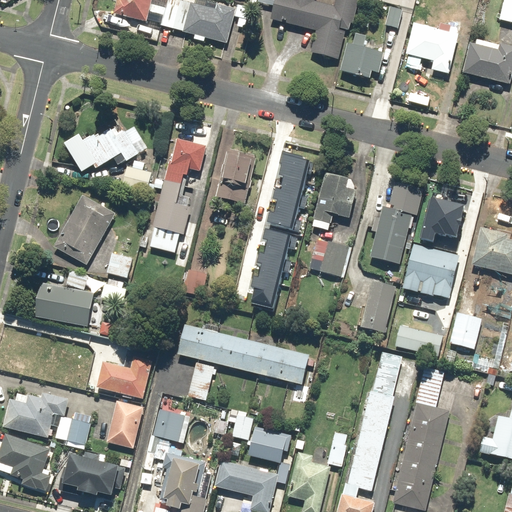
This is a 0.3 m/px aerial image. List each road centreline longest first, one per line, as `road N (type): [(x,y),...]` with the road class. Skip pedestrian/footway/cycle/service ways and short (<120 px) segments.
road 1 (residential): [(46,50),(511,165)]
road 2 (residential): [(46,50),(0,243)]
